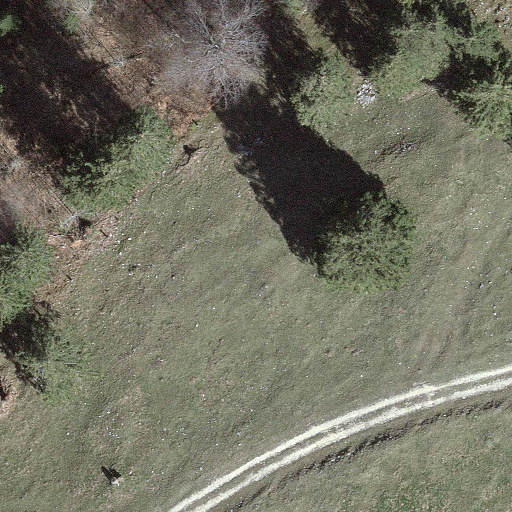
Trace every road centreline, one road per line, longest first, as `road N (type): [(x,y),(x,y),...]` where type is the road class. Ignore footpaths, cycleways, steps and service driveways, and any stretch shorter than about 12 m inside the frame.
road 1 (track): [(176,511),(306,438),(511,374)]
road 2 (track): [(511,163),(487,207),(447,392)]
